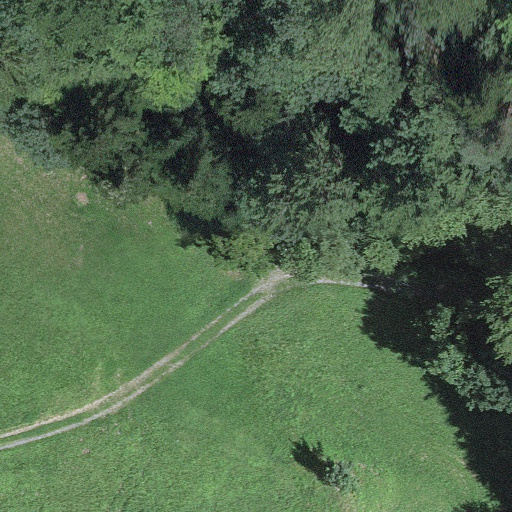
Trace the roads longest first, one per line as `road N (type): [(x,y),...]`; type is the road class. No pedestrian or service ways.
road 1 (track): [(0,443),(131,395),(258,292),(305,281),(371,283),(511,304)]
road 2 (track): [(0,39),(103,101),(199,179),(254,256),(258,292)]
